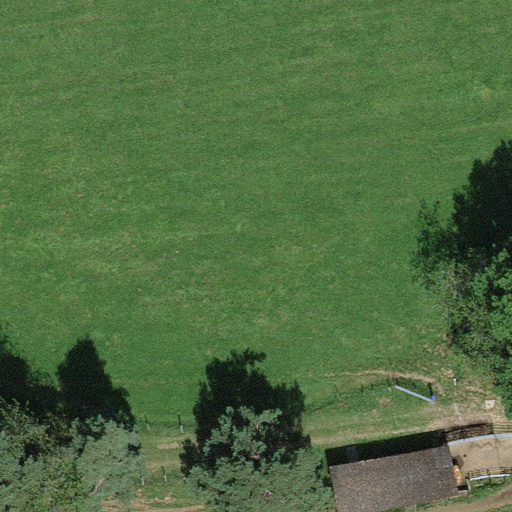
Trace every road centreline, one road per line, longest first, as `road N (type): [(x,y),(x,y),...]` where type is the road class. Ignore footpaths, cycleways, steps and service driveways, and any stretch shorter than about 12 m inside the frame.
road 1 (track): [(511,418),(139,453),(0,408)]
road 2 (track): [(0,483),(139,453)]
